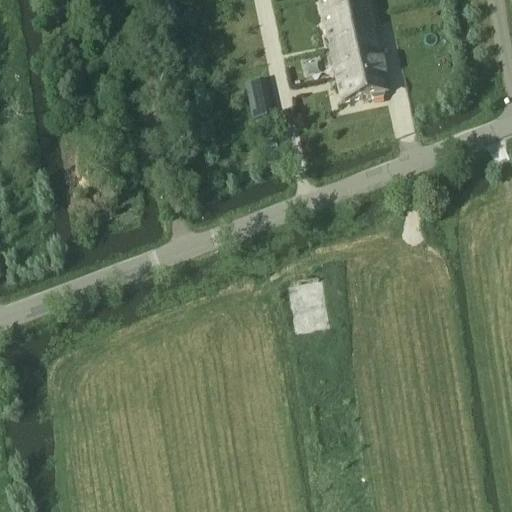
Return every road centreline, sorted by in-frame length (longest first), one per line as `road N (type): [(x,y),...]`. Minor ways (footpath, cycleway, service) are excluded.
road 1 (tertiary): [(0,320),(511,125)]
road 2 (unknown): [(181,251),(139,0)]
